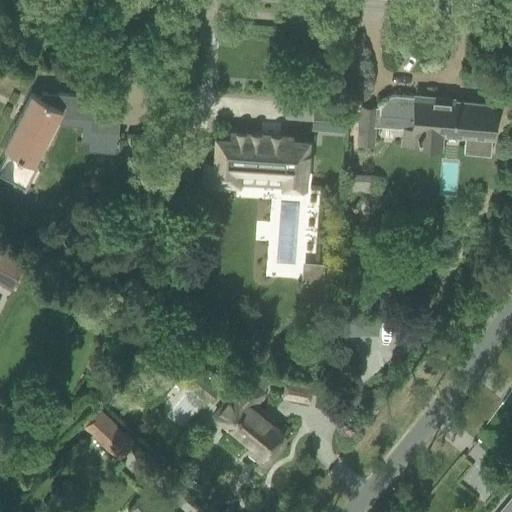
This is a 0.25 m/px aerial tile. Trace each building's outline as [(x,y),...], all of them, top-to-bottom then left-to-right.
[(7,152),(0,164),(0,175),(24,188),(38,164),(33,162),(58,115),(90,117),(89,130),(118,133),(121,97),(92,95),(92,96),(86,96),(86,95),(42,91),(42,93),(39,96),(31,92),(3,146),(14,152),(12,155),(7,152)] [(360,104),(359,125),(357,143),(373,144),(374,125),(379,126),(385,120),(386,119),(406,121),(406,122),(411,128),(416,129),(414,144),(439,145),(440,130),(465,132),(464,151),(490,153),(494,105),(468,103),(468,102),(443,100),(443,97),(414,95),(414,96),(396,94),(389,96),(383,100),(379,106),(360,104)] [(346,104),(314,101),(312,127),(344,130),(346,104)] [(204,161),(203,183),(239,186),(240,170),(282,173),(281,185),(305,187),(308,139),(286,138),(286,134),(230,130),(229,136),(215,135),(213,162),(204,161)] [(348,172),(347,191),(369,192),(370,173),(348,172)] [(21,262),(0,251),(0,277),(10,283),(21,262)] [(311,261),(310,282),(323,282),(323,262),(311,261)] [(88,285),(82,297),(93,302),(98,289),(88,285)] [(139,378),(151,365),(143,357),(131,370),(139,378)] [(201,367),(196,373),(200,376),(218,391),(221,393),(234,377),(236,374),(201,367)] [(243,376),(212,414),(230,428),(249,444),(246,447),(259,458),(254,465),(260,469),(282,443),(282,438),(281,434),(282,432),(259,413),(262,409),(254,402),(262,392),(243,376)] [(310,387),(291,383),(286,382),(283,396),(307,401),(310,387)] [(99,408),(82,426),(116,459),(118,457),(133,442),(99,408)] [(128,511),(168,511),(147,490),(127,511),(128,511)] [(511,511),(511,500),(500,511),(511,511)]
